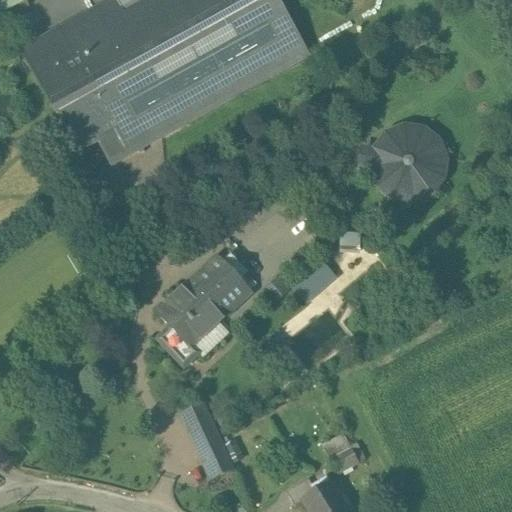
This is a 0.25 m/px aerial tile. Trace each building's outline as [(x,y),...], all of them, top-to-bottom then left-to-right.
[(0,0),(0,12),(22,0),(0,0)] [(156,0),(125,18),(126,18),(32,70),(78,152),(99,141),(100,142),(107,138),(114,151),(127,144),(120,131),(148,116),(161,139),(187,125),(174,100),(294,34),(274,0),(156,0)] [(115,0),(116,1),(125,18),(156,0),(115,0)] [(23,53),(32,70),(126,18),(125,18),(116,1),(23,53)] [(294,34),(174,100),(187,125),(307,59),(294,34)] [(161,139),(148,116),(120,131),(133,155),(161,139)] [(423,132),(404,129),(387,136),(375,151),(374,153),(362,151),(360,166),(372,168),(372,170),(379,187),(394,199),(413,202),(431,195),(442,180),(445,161),(438,143),(423,132)] [(114,151),(107,138),(100,142),(113,166),(120,162),(114,151)] [(133,155),(127,144),(114,151),(120,162),(133,155)] [(219,259),(196,280),(195,279),(184,290),(216,325),(228,315),(227,314),(250,292),(219,259)] [(304,307),(336,276),(320,259),(288,290),(304,307)] [(216,325),(184,290),(158,314),(171,329),(158,341),(184,369),(199,355),(193,348),(216,325)] [(202,405),(181,415),(187,427),(208,418),(202,405)] [(227,459),(208,418),(187,427),(206,469),(227,459)] [(347,441),(326,453),(337,474),(358,462),(347,441)] [(227,459),(206,469),(212,482),(233,472),(227,459)] [(307,480),(286,494),(294,508),(301,503),(301,502),(315,493),(311,488),(312,488),(307,480)] [(330,484),(329,485),(325,480),(312,488),(311,488),(315,493),(301,502),(301,503),(306,511),(341,511),(339,507),(343,505),(330,484)]
